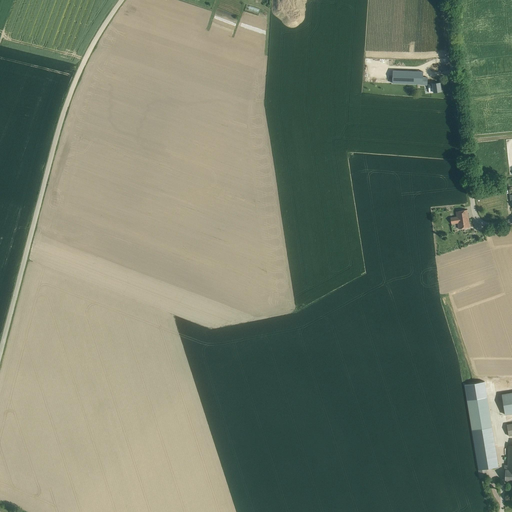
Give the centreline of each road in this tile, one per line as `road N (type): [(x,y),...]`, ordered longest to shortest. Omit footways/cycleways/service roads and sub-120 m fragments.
road 1 (unclassified): [(0,353),(66,104),(122,0)]
road 2 (unclassified): [(511,222),(483,224),(474,214),(447,0)]
